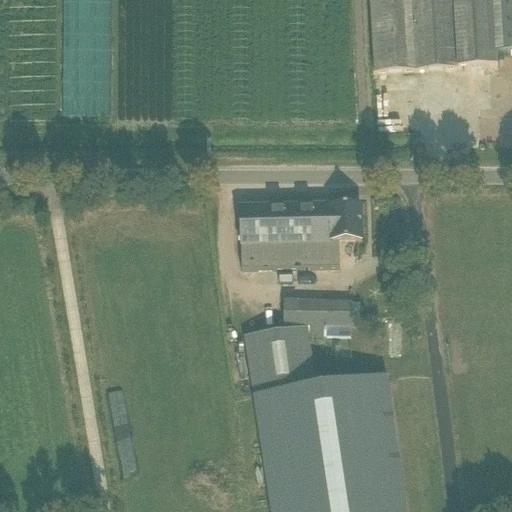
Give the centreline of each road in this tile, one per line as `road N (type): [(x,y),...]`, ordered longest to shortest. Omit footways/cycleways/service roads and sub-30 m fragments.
road 1 (unclassified): [(39,180),(410,180)]
road 2 (unclassified): [(39,180),(102,511)]
road 3 (residential): [(410,180),(457,511)]
